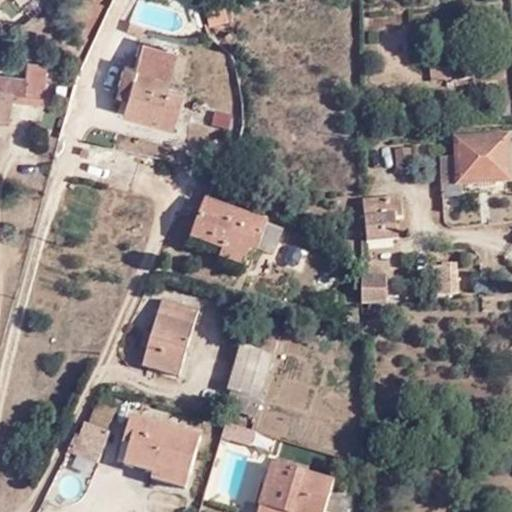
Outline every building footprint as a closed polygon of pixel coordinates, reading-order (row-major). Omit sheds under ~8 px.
[(130,23),(127,34),(142,39),(146,28),(130,23)] [(145,44),(138,68),(171,78),(179,54),(145,44)] [(118,94),(129,98),(138,68),(127,64),(118,94)] [(28,79),(15,77),(13,94),(27,96),(26,103),(44,105),(49,68),(30,65),(28,79)] [(171,78),(138,68),(129,98),(124,114),(173,128),(183,94),(168,89),(171,78)] [(433,72),(433,84),(452,84),(451,71),(433,72)] [(15,77),(0,76),(0,122),(9,123),(12,101),(13,94),(15,77)] [(12,101),(26,103),(27,96),(13,94),(12,101)] [(445,186),(461,185),(511,183),(510,139),(458,141),(457,160),(443,160),(445,186)] [(412,151),(398,151),(399,170),(413,170),(412,151)] [(226,174),(220,189),(243,200),(245,195),(240,193),(235,180),(226,174)] [(123,246),(135,194),(66,178),(54,231),(123,246)] [(460,199),(461,185),(445,186),(445,199),(460,199)] [(223,260),(245,270),(257,242),(264,244),(270,232),(242,218),(249,202),(243,200),(220,189),(196,240),(225,254),(223,260)] [(359,202),(362,242),(395,241),(394,219),(399,219),(398,199),(359,202)] [(435,270),(438,297),(458,297),(456,269),(435,270)] [(364,306),(387,306),(387,280),(363,281),(364,306)] [(142,367),(180,379),(200,316),(163,305),(142,367)] [(256,336),(251,351),(275,358),(279,344),(256,336)] [(232,394),(260,403),(275,358),(251,351),(242,348),(228,393),(232,394)] [(256,417),(260,403),(232,394),(227,409),(256,417)] [(97,408),(89,425),(107,434),(122,404),(105,396),(99,409),(97,408)] [(160,469),(192,478),(203,440),(140,421),(132,419),(124,445),(132,447),(127,465),(158,475),(160,469)] [(87,424),(81,436),(92,442),(83,459),(95,466),(111,436),(107,434),(89,425),(87,424)] [(227,424),(225,438),(252,442),(254,428),(227,424)] [(81,436),(78,435),(68,453),(83,459),(92,442),(81,436)] [(263,508),(274,511),(326,511),(334,485),(276,466),(263,508)] [(188,490),(192,478),(160,469),(158,475),(156,480),(188,490)]
